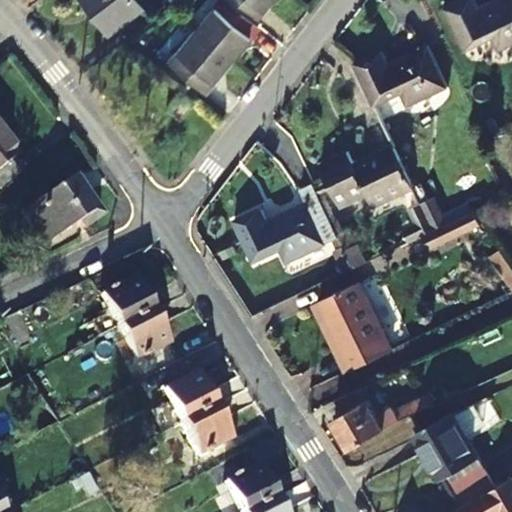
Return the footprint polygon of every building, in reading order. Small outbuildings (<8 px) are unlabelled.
[(132,0),(77,0),(102,31),(137,6),(132,0)] [(233,56),(261,23),(252,16),(233,0),(213,0),(194,24),(233,56)] [(233,0),(252,16),(264,0),(233,0)] [(499,47),(511,41),(511,0),(491,0),(480,5),(477,0),(458,0),(446,5),(463,45),(493,33),(499,47)] [(205,89),(233,56),(194,24),(165,58),(205,89)] [(359,63),(378,104),(404,93),(410,106),(449,88),(432,48),(392,64),(386,50),(359,63)] [(181,91),(167,107),(181,118),(195,103),(181,91)] [(0,193),(16,183),(6,168),(13,163),(0,144),(0,193)] [(376,203),(415,186),(396,146),(358,162),(351,149),(322,162),(341,203),(371,191),(376,203)] [(288,257),(341,234),(317,181),(300,187),(305,201),(269,216),(262,202),(234,213),(253,256),(282,244),(288,257)] [(74,183),(20,220),(44,254),(75,230),(79,235),(99,221),(74,183)] [(477,206),(429,229),(436,243),(484,221),(477,206)] [(115,332),(149,314),(132,280),(97,296),(115,332)] [(340,357),(347,371),(394,348),(361,282),(319,301),(345,354),(340,357)] [(115,332),(132,366),(166,347),(149,314),(115,332)] [(99,379),(108,397),(134,385),(125,367),(99,379)] [(192,376),(161,391),(177,425),(210,408),(192,376)] [(435,406),(428,391),(382,414),(366,386),(342,397),(348,409),(336,415),(354,446),(435,406)] [(437,387),(428,391),(435,406),(443,401),(437,387)] [(227,442),(210,408),(177,425),(194,458),(227,442)] [(443,475),(480,454),(456,410),(419,431),(443,475)] [(235,511),(250,511),(272,501),(255,468),(222,484),(235,511)] [(506,511),(511,509),(511,476),(447,511),(506,511)] [(250,511),(277,511),(272,501),(250,511)]
